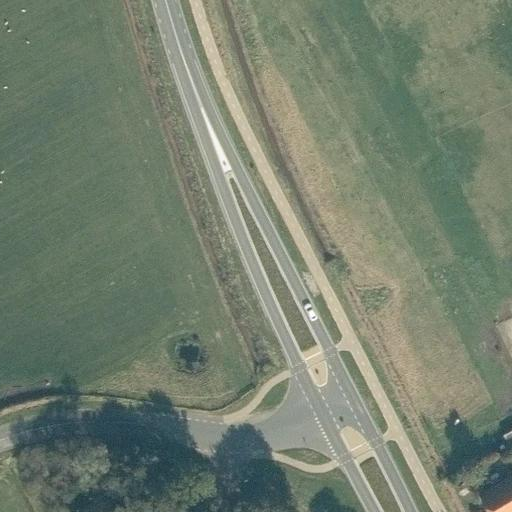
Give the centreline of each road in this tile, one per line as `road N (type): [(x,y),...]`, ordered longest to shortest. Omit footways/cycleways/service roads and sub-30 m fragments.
road 1 (tertiary): [(0,442),(71,424),(251,437),(323,411)]
road 2 (tertiary): [(211,138),(234,223),(323,411)]
road 3 (tertiary): [(351,397),(229,157),(211,138)]
road 4 (tertiary): [(163,0),(211,138)]
road 5 (tertiary): [(410,511),(351,397)]
